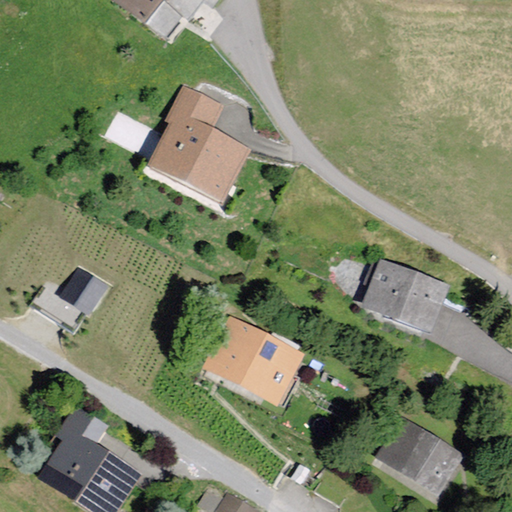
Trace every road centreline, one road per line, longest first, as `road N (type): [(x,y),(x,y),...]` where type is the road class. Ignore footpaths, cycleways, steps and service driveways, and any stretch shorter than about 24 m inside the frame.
road 1 (residential): [(511,284),(343,190),(298,147),(262,75),(245,0)]
road 2 (residential): [(290,511),(0,329)]
